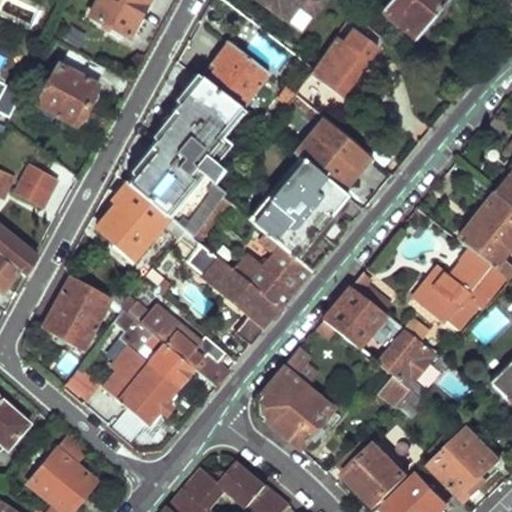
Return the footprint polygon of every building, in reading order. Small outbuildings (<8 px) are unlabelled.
[(96,0),(88,15),(126,36),(145,0),(96,0)] [(326,0),(256,0),(287,22),(299,5),(315,17),(326,0)] [(391,0),(381,13),(415,41),(448,0),(391,0)] [(491,0),(503,10),(511,0),(491,0)] [(334,39),(309,76),(339,97),(375,48),(350,31),(341,44),(334,39)] [(221,59),(204,83),(239,111),(267,74),(226,41),(215,54),(221,59)] [(56,65),(39,102),(76,123),(95,87),(93,86),(104,67),(69,49),(60,67),(56,65)] [(183,231),(190,237),(222,198),(225,195),(213,185),(205,194),(188,180),(191,176),(193,179),(202,168),(197,165),(239,111),(204,83),(200,79),(173,113),(177,116),(151,149),(156,153),(129,185),(167,217),(171,220),(183,231)] [(284,87),(257,126),(268,134),(295,96),(284,87)] [(324,120),(295,157),(302,162),(332,187),(347,168),(354,173),(368,156),(324,120)] [(302,162),(252,223),(311,272),(338,239),(322,226),(346,198),(332,187),(302,162)] [(511,173),(511,174),(495,196),(511,209),(511,164),(508,170),(511,173)] [(29,165),(14,193),(41,208),(57,180),(29,165)] [(0,171),(0,198),(3,200),(13,177),(0,171)] [(167,217),(129,185),(126,183),(113,199),(118,205),(98,228),(133,259),(167,217)] [(511,209),(495,196),(456,242),(471,253),(506,278),(509,274),(496,264),(511,244),(511,209)] [(183,231),(171,220),(164,228),(176,239),(183,231)] [(220,246),(212,256),(278,311),(311,272),(252,223),(248,227),(252,230),(249,233),(273,254),(262,267),(254,261),(247,268),(220,246)] [(0,230),(0,257),(18,272),(22,276),(33,258),(0,230)] [(278,311),(212,256),(190,237),(183,231),(176,239),(168,248),(249,315),(235,332),(250,344),(278,311)] [(506,278),(471,253),(450,280),(450,279),(442,288),(430,278),(411,301),(424,311),(443,326),(446,322),(456,330),(475,307),(478,309),(487,299),(506,278)] [(0,257),(0,290),(18,272),(0,257)] [(442,288),(450,279),(438,269),(430,278),(442,288)] [(160,296),(170,284),(162,278),(157,284),(160,296)] [(71,279),(43,328),(82,350),(109,300),(71,279)] [(401,329),(348,289),(320,322),(358,353),(366,343),(364,340),(376,325),(393,338),(372,363),(388,376),(407,391),(419,400),(423,403),(430,395),(414,382),(436,355),(418,342),(406,333),(401,329)] [(199,344),(153,306),(139,322),(152,334),(193,369),(214,387),(227,372),(216,363),(224,353),(205,337),(199,344)] [(121,307),(113,317),(130,332),(139,322),(121,307)] [(414,323),(409,319),(401,329),(406,333),(414,323)] [(139,322),(130,332),(143,343),(152,334),(139,322)] [(426,332),(414,323),(406,333),(418,342),(426,332)] [(152,334),(143,343),(159,356),(152,365),(178,387),(193,369),(152,334)] [(120,366),(102,387),(146,425),(178,387),(152,365),(128,345),(114,360),(120,366)] [(301,348),(286,358),(304,384),(319,374),(301,348)] [(511,363),(490,386),(506,402),(509,399),(511,401),(511,363)] [(281,370),(251,405),(258,416),(299,450),(330,410),(281,370)] [(76,373),(64,389),(83,405),(96,390),(76,373)] [(407,391),(388,376),(381,383),(395,395),(387,404),(390,408),(407,391)] [(395,395),(381,383),(373,391),(387,404),(395,395)] [(419,400),(407,391),(390,408),(401,418),(419,400)] [(0,445),(4,449),(28,425),(0,400),(0,445)] [(474,433),(436,470),(465,502),(481,487),(477,483),(500,461),(474,433)] [(374,505),(405,475),(364,435),(335,465),(374,505)] [(64,442),(27,485),(47,501),(37,511),(68,511),(95,481),(74,464),(81,456),(64,442)] [(201,468),(164,511),(212,511),(227,493),(250,511),(286,511),(290,508),(236,463),(220,484),(201,468)] [(420,478),(384,511),(440,511),(446,507),(420,478)] [(22,511),(0,496),(0,511),(22,511)]
